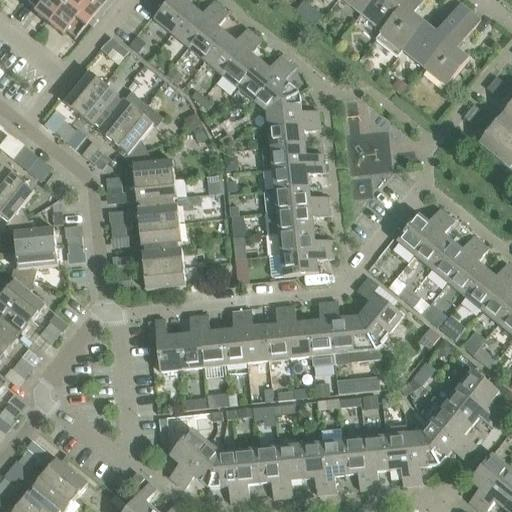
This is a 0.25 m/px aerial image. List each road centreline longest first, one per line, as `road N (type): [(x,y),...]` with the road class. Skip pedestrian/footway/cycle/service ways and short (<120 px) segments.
road 1 (residential): [(118,317),(346,294),(430,186)]
road 2 (residential): [(44,398),(115,460),(123,452),(130,443),(118,317)]
road 3 (residential): [(103,315),(89,175),(28,124)]
